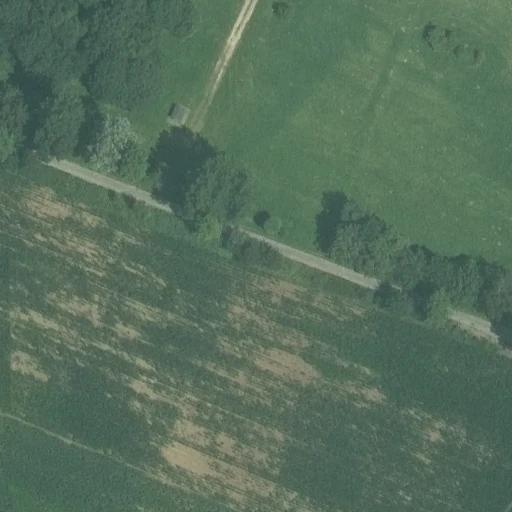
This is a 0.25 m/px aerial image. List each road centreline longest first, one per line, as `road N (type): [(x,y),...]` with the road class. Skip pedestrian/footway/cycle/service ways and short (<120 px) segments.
road 1 (track): [(0,142),(511,337)]
road 2 (track): [(254,0),(196,123)]
